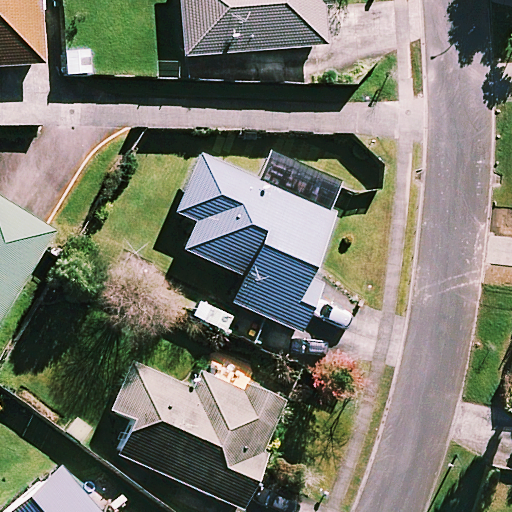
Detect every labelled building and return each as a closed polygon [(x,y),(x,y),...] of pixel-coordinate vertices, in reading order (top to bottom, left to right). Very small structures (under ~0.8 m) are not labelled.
[(0,0),(0,75),(42,74),(38,0),(0,0)] [(327,13),(326,0),(177,0),(182,65),(322,55),(319,14),(327,13)] [(304,288),(341,198),(265,166),(254,192),(198,169),(175,222),(195,231),(182,261),(241,285),(230,313),(298,341),(318,294),(304,288)] [(0,324),(49,244),(0,214),(0,324)] [(188,399),(128,373),(107,420),(131,430),(116,464),(225,511),(239,511),(281,417),(197,380),(188,399)] [(84,511),(56,478),(15,511),(84,511)]
